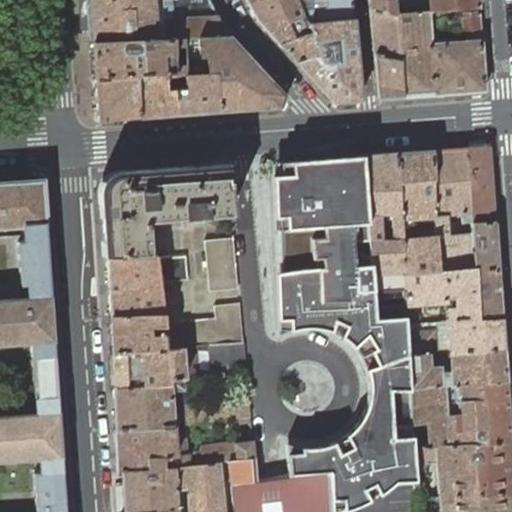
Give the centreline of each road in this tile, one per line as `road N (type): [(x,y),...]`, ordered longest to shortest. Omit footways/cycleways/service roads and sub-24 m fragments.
road 1 (residential): [(63,141),(90,511)]
road 2 (residential): [(265,387),(253,333),(237,133)]
road 3 (residential): [(265,387),(274,363),(295,349),(331,357),(344,379),(341,405),(309,427),(284,421),(267,400)]
road 4 (secondary): [(237,133),(63,141)]
road 5 (residential): [(314,128),(313,115),(235,29),(222,0)]
road 6 (residential): [(53,0),(63,141)]
road 7 (secondary): [(508,114),(370,124)]
road 8 (residential): [(370,124),(359,0)]
